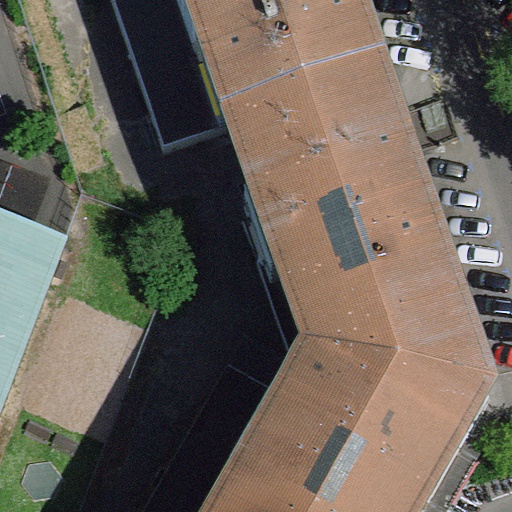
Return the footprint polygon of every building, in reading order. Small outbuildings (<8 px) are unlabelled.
[(112,0),(166,156),(221,138),(174,0),(112,0)] [(366,86),(336,0),(174,0),(221,138),(231,134),(366,86)] [(378,81),(366,86),(231,134),(241,164),(310,369),(462,455),(492,406),(388,111),(378,81)] [(0,420),(66,250),(0,224),(0,420)] [(428,511),(462,455),(310,369),(230,511),(428,511)]
